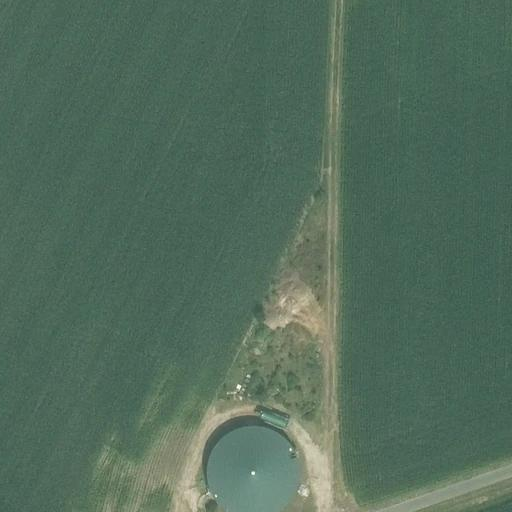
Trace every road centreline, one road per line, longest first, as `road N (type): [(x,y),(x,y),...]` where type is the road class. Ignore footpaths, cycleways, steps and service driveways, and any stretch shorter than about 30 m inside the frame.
road 1 (unknown): [(341,0),(322,511)]
road 2 (residential): [(511,472),(398,511)]
